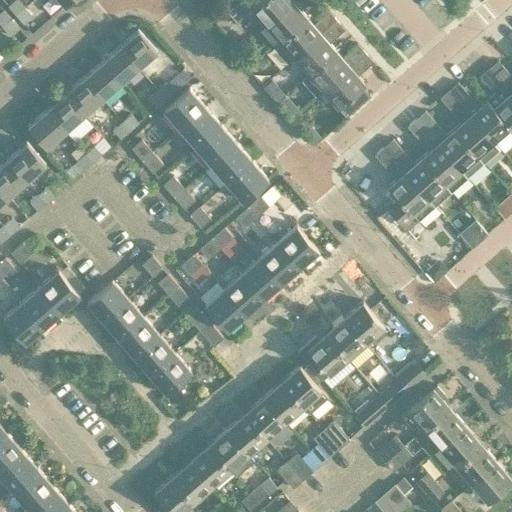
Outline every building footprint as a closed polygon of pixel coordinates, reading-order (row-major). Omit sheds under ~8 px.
[(15,14),(24,6),(18,0),(12,0),(7,5),(15,14)] [(238,0),(226,11),(235,22),(251,8),(265,24),(292,0),(238,0)] [(300,10),(311,0),(292,0),(265,24),(279,41),(279,42),(307,18),(300,10)] [(23,23),(32,15),(24,6),(15,14),(23,23)] [(0,24),(1,26),(10,18),(2,9),(0,10),(0,24)] [(294,58),(336,21),(328,11),(313,24),(307,18),(279,42),(279,41),(273,46),(287,62),(293,57),(294,58)] [(9,35),(18,27),(10,18),(1,26),(9,35)] [(330,44),(344,31),(336,21),(294,58),(307,73),(308,74),(335,50),(330,44)] [(138,66),(156,50),(138,29),(120,45),(138,66)] [(120,82),(138,66),(120,45),(101,61),(120,82)] [(322,90),(364,54),(356,45),(341,57),(335,50),(308,74),(307,73),(301,78),(315,95),(321,90),(322,90)] [(357,75),(372,63),(364,54),(322,90),(346,118),(370,96),(362,87),(365,84),(357,75)] [(250,55),(243,62),(248,68),(256,61),(250,55)] [(511,77),(497,60),(487,68),(511,96),(511,77)] [(101,98),(120,82),(101,61),(83,77),(101,98)] [(511,129),(511,96),(487,68),(479,76),(493,92),(485,99),(492,107),(509,126),(511,129)] [(83,114),(101,98),(83,77),(65,93),(83,114)] [(271,79),(263,85),(269,92),(277,85),(274,82),(271,79)] [(485,99),(478,106),(457,82),(448,90),(493,141),(493,140),(509,126),(492,107),(485,99)] [(167,99),(176,91),(168,83),(159,90),(167,99)] [(179,125),(203,104),(188,86),(163,107),(179,125)] [(158,107),(167,99),(159,90),(150,98),(158,107)] [(493,140),(493,141),(448,90),(439,98),(460,121),(453,128),(483,162),(500,148),(493,140)] [(64,130),(83,114),(65,93),(46,108),(64,130)] [(195,144),(219,122),(203,104),(179,125),(195,144)] [(46,146),(64,130),(46,108),(28,124),(46,146)] [(453,128),(445,134),(425,111),(416,118),(467,177),(483,162),(453,128)] [(130,130),(139,123),(132,114),(123,122),(130,130)] [(451,191),(467,177),(416,118),(406,127),(427,150),(421,156),(451,191)] [(121,138),(130,130),(123,122),(114,129),(121,138)] [(211,162),(235,141),(219,122),(195,144),(211,162)] [(311,125),(304,131),(314,142),(320,136),(311,125)] [(141,159),(151,150),(140,138),(130,147),(141,159)] [(421,156),(412,163),(392,139),(383,147),(434,205),(451,191),(421,156)] [(227,180),(251,159),(235,141),(211,162),(227,180)] [(26,179),(44,163),(25,142),(7,157),(26,179)] [(95,145),(91,149),(84,142),(79,146),(86,153),(94,162),(103,154),(95,145)] [(417,221),(434,205),(383,147),(373,156),(394,179),(386,186),(396,196),(385,205),(403,226),(413,217),(417,221)] [(152,171),(162,162),(151,150),(141,159),(152,171)] [(85,170),(94,162),(86,153),(77,161),(85,170)] [(0,185),(8,195),(26,179),(7,157),(0,163),(0,185)] [(242,199),(267,177),(251,159),(227,180),(242,199)] [(173,195),(183,186),(172,174),(162,183),(173,195)] [(0,201),(8,195),(0,185),(0,201)] [(47,202),(56,194),(48,185),(39,193),(47,202)] [(183,207),(194,198),(183,186),(173,195),(183,207)] [(38,210),(47,202),(39,193),(30,201),(38,210)] [(256,215),(269,205),(260,195),(248,205),(256,215)] [(496,210),(504,219),(511,212),(511,211),(505,203),(496,210)] [(199,226),(210,217),(198,204),(188,213),(199,226)] [(244,226),(256,215),(248,205),(235,216),(244,226)] [(11,233),(20,225),(12,217),(3,225),(11,233)] [(475,219),(460,232),(472,246),(487,233),(475,219)] [(299,264),(317,248),(295,223),(277,239),(299,264)] [(0,239),(2,241),(11,233),(3,225),(0,227),(0,239)] [(219,247),(232,236),(223,226),(211,237),(219,247)] [(207,258),(219,247),(211,237),(198,248),(207,258)] [(280,280),(299,264),(277,239),(259,255),(280,280)] [(20,261),(32,251),(24,241),(12,251),(20,261)] [(0,275),(1,277),(18,263),(9,253),(0,260),(0,275)] [(189,273),(201,263),(193,253),(181,263),(189,273)] [(152,275),(162,266),(151,254),(141,263),(152,275)] [(262,296),(280,280),(259,255),(240,271),(262,296)] [(433,279),(447,267),(438,257),(425,269),(433,279)] [(61,309),(79,293),(58,268),(40,284),(61,309)] [(244,312),(262,296),(240,271),(222,287),(244,312)] [(168,293),(178,285),(167,273),(157,281),(168,293)] [(102,318),(127,297),(111,279),(86,300),(102,318)] [(42,325),(61,309),(40,284),(21,300),(42,325)] [(179,306),(188,297),(178,285),(168,293),(179,306)] [(226,327),(244,312),(222,287),(204,302),(226,327)] [(118,337),(142,315),(127,297),(102,318),(118,337)] [(24,341),(42,325),(21,300),(3,316),(24,341)] [(364,341),(382,325),(361,300),(342,316),(364,341)] [(199,329),(209,321),(196,306),(186,314),(199,329)] [(134,355),(158,333),(142,315),(118,337),(134,355)] [(346,357),(364,341),(342,316),(324,332),(346,357)] [(212,344),(222,336),(209,321),(199,329),(212,344)] [(322,378),(346,357),(324,332),(318,337),(315,334),(296,350),(322,378)] [(149,373),(174,352),(158,333),(134,355),(149,373)] [(165,391),(190,370),(174,352),(149,373),(165,391)] [(404,388),(413,380),(423,371),(414,361),(404,369),(395,378),(404,388)] [(326,395),(320,388),(298,364),(280,380),(301,404),(308,412),(326,395)] [(283,420),(301,404),(280,380),(262,396),(283,420)] [(441,397),(444,394),(435,383),(431,386),(431,385),(399,413),(410,426),(413,423),(418,429),(422,426),(422,427),(447,404),(441,397)] [(386,404),(395,396),(386,386),(377,394),(386,404)] [(377,412),(386,404),(377,394),(368,402),(377,412)] [(264,436),(283,420),(262,396),(243,412),(264,436)] [(438,445),(463,422),(447,404),(422,427),(438,445)] [(247,452),(264,436),(243,412),(226,427),(247,452)] [(337,447),(346,438),(330,420),(321,428),(337,447)] [(454,463),(479,441),(463,422),(438,445),(454,463)] [(228,468),(247,452),(226,427),(207,443),(228,468)] [(327,455),(337,447),(321,428),(311,437),(327,455)] [(0,464),(20,448),(4,429),(0,432),(0,464)] [(384,461),(402,445),(393,435),(375,451),(384,461)] [(470,481),(495,459),(479,441),(454,463),(470,481)] [(211,484),(228,468),(207,443),(189,459),(211,484)] [(392,470),(410,454),(402,445),(384,461),(392,470)] [(0,476),(10,488),(36,466),(20,448),(0,464),(0,476)] [(300,479),(310,470),(294,451),(284,460),(300,479)] [(192,499),(211,484),(189,459),(171,475),(192,499)] [(486,500),(511,478),(495,459),(470,481),(486,500)] [(291,487),(300,479),(284,460),(275,468),(291,487)] [(26,506),(52,484),(36,466),(10,488),(26,506)] [(423,490),(433,481),(425,472),(415,480),(423,490)] [(170,511),(178,511),(192,499),(171,475),(152,491),(170,511)] [(399,478),(393,483),(402,494),(411,486),(406,480),(402,475),(399,478)] [(431,498),(441,490),(433,481),(423,490),(431,498)] [(257,501),(266,493),(257,483),(248,491),(257,501)] [(399,510),(409,501),(402,494),(393,483),(392,483),(383,491),(399,510)] [(31,511),(55,511),(67,502),(52,484),(26,506),(31,511)] [(248,509),(257,501),(248,491),(239,499),(248,509)] [(383,511),(396,511),(399,510),(383,491),(373,500),(383,511)] [(496,493),(488,500),(493,505),(500,499),(496,493)] [(293,511),(296,510),(287,500),(273,511),(293,511)] [(442,511),(459,511),(449,500),(439,508),(442,511)] [(76,511),(67,502),(55,511),(76,511)]
